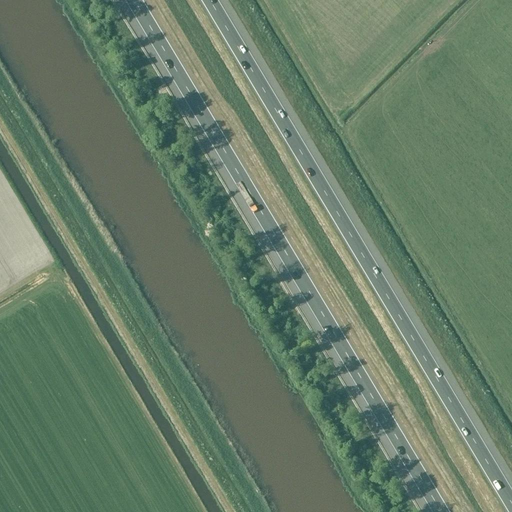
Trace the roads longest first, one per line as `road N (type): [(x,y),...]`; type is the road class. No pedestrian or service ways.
road 1 (motorway): [(132,0),(440,511)]
road 2 (motorway): [(511,505),(208,0)]
